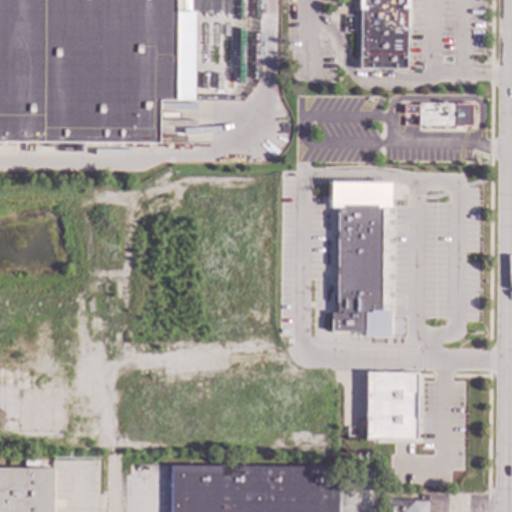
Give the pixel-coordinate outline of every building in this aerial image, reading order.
[(0,0),(189,0),(189,11),(193,11),(192,100),(158,100),(157,143),(0,141),(0,0)] [(405,0),(405,68),(358,68),(358,0),(405,0)] [(458,127),(416,127),(417,102),(458,102),(458,127)] [(403,105),(402,126),(417,126),(417,106),(403,105)] [(335,313),(335,208),(328,208),(329,182),(389,183),(389,209),(380,209),(379,311),(388,311),(388,338),(362,338),(362,334),(329,333),(329,313),(335,313)] [(366,441),(366,374),(415,374),(415,441),(366,441)] [(336,511),(169,511),(169,466),(336,467),(336,511)] [(51,511),(0,511),(0,467),(51,468),(51,511)] [(427,511),(385,511),(386,499),(427,500),(427,511)]
